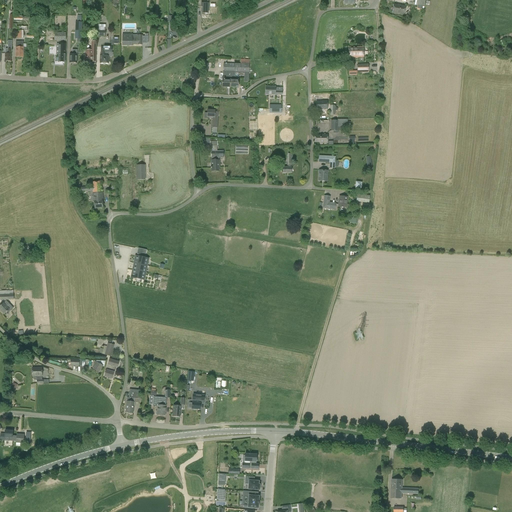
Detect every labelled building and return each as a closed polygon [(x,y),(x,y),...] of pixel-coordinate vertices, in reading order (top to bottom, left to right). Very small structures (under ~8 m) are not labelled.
[(394,4),(392,13),(404,15),(406,6),(394,4)] [(17,31),(17,38),(24,38),(24,31),(27,31),(27,26),(17,26),(17,24),(14,24),(13,31),(17,31)] [(66,41),(66,33),(54,33),(54,41),(66,41)] [(132,35),(132,38),(122,38),(122,45),(132,45),(142,45),(143,35),(132,35)] [(91,41),(91,50),(86,50),(85,63),(92,63),(92,62),(96,62),(96,41),(91,41)] [(101,47),(100,56),(100,63),(109,63),(109,56),(113,57),(113,52),(112,52),(112,47),(101,47)] [(363,47),(348,48),(349,57),(354,57),(364,57),(363,47)] [(223,63),(223,72),(229,72),(235,72),(249,73),(249,59),(244,59),(240,59),(240,64),(223,63)] [(357,64),(357,73),(368,73),(368,64),(357,64)] [(238,80),(233,80),(233,78),(235,78),(235,72),(229,72),(229,87),(238,87),(238,80)] [(265,95),(275,95),(282,95),(282,90),(275,90),(275,87),(265,86),(265,95)] [(327,101),(316,102),(317,109),(327,109),(327,101)] [(281,105),(269,105),(269,113),(281,113),(281,105)] [(335,105),(330,105),(330,115),(334,115),(334,117),(338,117),(338,111),(340,111),(339,109),(338,109),(338,107),(335,107),(335,105)] [(207,117),(212,117),(212,127),(212,128),(212,132),(217,133),(218,116),(214,116),(215,111),(207,110),(207,117)] [(331,120),(331,131),(337,131),(337,126),(347,127),(348,119),(337,119),(337,120),(331,120)] [(320,135),(315,135),(315,142),(320,142),(320,143),(327,143),(327,135),(320,135)] [(211,151),(211,160),(211,171),(219,171),(219,167),(219,160),(219,158),(223,158),(223,151),(217,151),(217,146),(217,141),(210,141),(210,146),(210,151),(211,151)] [(287,164),(287,167),(283,167),(283,173),(291,173),(291,167),(292,162),(293,150),(288,150),(288,154),(287,164)] [(319,156),(319,162),(330,163),(329,168),(335,168),(336,157),(319,156)] [(137,165),(137,180),(145,179),(145,165),(137,165)] [(328,171),(319,170),(318,181),(327,182),(328,171)] [(103,208),(102,203),(104,203),(102,181),(92,182),(92,186),(79,187),(80,193),(93,191),(93,193),(92,193),(93,201),(94,201),(95,208),(103,208)] [(357,194),(356,202),(369,203),(370,196),(357,194)] [(330,202),(330,196),(324,196),(323,208),(335,210),(336,203),(330,202)] [(347,197),(340,196),(339,207),(346,208),(347,197)] [(145,258),(145,257),(140,256),(140,257),(136,256),(135,263),(146,265),(147,259),(145,258)] [(146,265),(135,263),(134,267),(133,266),(133,270),(144,272),(146,265)] [(143,279),(144,272),(133,270),(132,273),(133,273),(132,277),(143,279)] [(6,301),(3,303),(0,306),(0,309),(4,314),(9,310),(10,311),(13,308),(6,301)] [(108,343),(104,355),(111,357),(114,345),(108,343)] [(109,359),(106,370),(104,376),(112,379),(116,366),(118,366),(119,362),(109,359)] [(95,366),(93,369),(98,373),(102,366),(104,367),(106,361),(97,360),(94,365),(95,366)] [(42,384),(42,376),(42,367),(32,368),(32,377),(33,377),(33,379),(35,380),(37,380),(37,384),(42,384)] [(127,397),(126,401),(134,402),(134,398),(138,399),(139,390),(129,389),(129,397),(127,397)] [(188,408),(192,408),(192,409),(200,409),(201,400),(204,400),(204,396),(196,395),(196,390),(193,390),(192,403),(189,403),(188,408)] [(156,405),(158,405),(157,415),(165,415),(166,401),(153,400),(153,406),(156,406),(156,405)] [(133,413),(134,402),(127,401),(125,412),(133,413)] [(180,417),(181,406),(173,405),(172,416),(180,417)] [(0,438),(0,440),(9,441),(16,442),(23,443),(24,435),(17,435),(17,436),(12,436),(13,431),(5,431),(5,434),(0,433),(0,438)] [(243,455),(242,461),(244,461),(244,468),(252,469),(253,464),(255,464),(255,462),(256,454),(249,454),(248,454),(244,454),(244,455),(243,455)] [(248,484),(248,489),(259,490),(259,489),(260,489),(261,485),(260,485),(260,484),(259,484),(259,481),(254,480),(255,477),(245,476),(245,484),(248,484)] [(402,498),(402,494),(418,495),(419,488),(402,487),(402,480),(392,480),(391,498),(402,498)] [(249,496),(248,507),(257,508),(258,501),(258,500),(258,496),(257,496),(253,496),(253,492),(243,491),(243,496),(249,496)]
